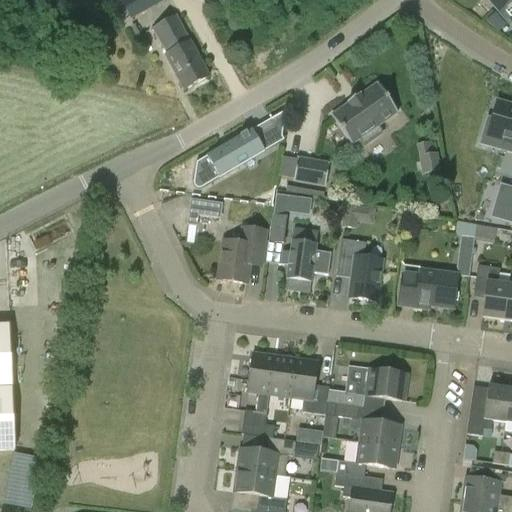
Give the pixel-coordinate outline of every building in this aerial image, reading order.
[(121,2),(131,20),(168,0),(107,0),(111,7),(121,2)] [(511,0),(485,0),(498,14),(511,0)] [(209,77),(190,42),(184,30),(176,16),(151,30),(165,56),(184,91),(209,77)] [(377,85),(330,118),(351,147),(358,142),(363,148),(382,135),(377,128),(397,115),(377,85)] [(487,120),(480,143),(502,149),(504,141),(511,143),(511,108),(495,104),(491,121),(487,120)] [(285,111),(268,121),(281,143),(285,111)] [(195,163),(192,184),(193,186),(193,188),(195,189),(197,190),(199,191),(200,190),(201,190),(203,189),(264,154),(251,131),(195,163)] [(429,143),(416,145),(422,176),(435,173),(429,143)] [(297,159),(293,182),(325,188),(329,165),(297,159)] [(220,219),(222,205),(190,200),(187,226),(196,227),(198,216),(220,219)] [(344,208),(341,229),(357,231),(358,216),(373,218),(374,211),(358,209),(344,208)] [(283,245),(287,218),(273,216),(269,243),(283,245)] [(472,250),(474,238),(476,226),(456,222),(455,236),(461,237),(457,269),(461,278),(469,279),(472,250)] [(262,260),(265,233),(243,229),(240,245),(224,243),(218,281),(246,285),(250,258),(262,260)] [(314,258),(318,233),(293,230),(290,253),(280,252),(278,265),(288,266),(285,291),(309,294),(313,268),(308,268),(309,257),(314,258)] [(336,278),(351,280),(349,299),(377,303),(382,262),(365,260),(366,244),(341,241),(336,278)] [(453,310),(457,277),(422,272),(422,269),(404,266),(398,307),(429,311),(430,307),(453,310)] [(483,318),(504,321),(509,285),(497,284),(499,270),(477,267),(474,291),(486,292),(483,318)] [(0,451),(14,451),(9,327),(0,327),(0,451)] [(265,427),(269,397),(274,357),(252,354),(247,394),(258,395),(255,413),(244,412),(243,424),(265,427)] [(269,397),(290,400),(295,360),(274,357),(269,397)] [(301,413),(325,416),(327,404),(328,391),(329,389),(314,387),(318,363),(295,360),(290,400),(303,401),(301,413)] [(354,395),(328,391),(327,404),(359,408),(361,397),(404,403),(408,375),(368,370),(366,387),(356,386),(354,395)] [(491,431),(492,422),(505,423),(509,391),(488,388),(487,398),(472,396),(466,436),(482,438),(483,431),(491,431)] [(361,421),(358,444),(398,449),(401,426),(361,421)] [(274,428),(265,427),(243,424),(241,436),(267,439),(273,440),(274,428)] [(297,430),(296,443),(305,444),(320,446),(322,433),(297,430)] [(239,450),(236,472),(276,477),(285,479),(288,457),(292,458),(293,456),(294,443),(273,440),(267,439),(265,453),(241,450),(239,450)] [(338,462),(336,474),(336,475),(364,479),(365,466),(395,470),(398,449),(358,444),(355,464),(338,462)] [(492,464),(500,466),(501,454),(494,453),(492,464)] [(509,455),(501,454),(500,466),(507,467),(509,455)] [(236,472),(233,494),(259,497),(256,511),(284,511),(287,500),(273,498),(276,477),(236,472)] [(362,490),(364,479),(336,475),(334,487),(343,488),(342,498),(351,499),(348,511),(389,511),(392,495),(362,490)] [(465,478),(462,502),(511,509),(511,498),(498,497),(500,483),(465,478)] [(511,511),(511,509),(462,502),(460,511),(511,511)]
